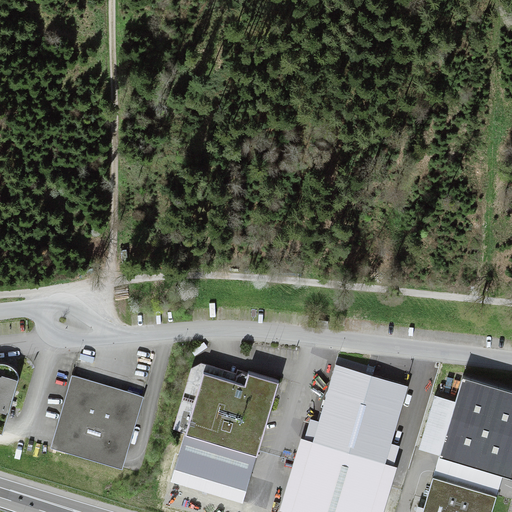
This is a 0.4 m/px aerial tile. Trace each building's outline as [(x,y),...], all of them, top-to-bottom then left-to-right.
[(0,430),(4,432),(19,380),(21,374),(19,368),(14,364),(5,361),(0,362),(0,430)] [(257,449),(278,376),(250,368),(246,380),(205,368),(187,429),(257,449)] [(143,391),(71,370),(49,443),(121,464),(143,391)] [(422,444),(441,450),(440,453),(511,474),(511,389),(463,375),(457,396),(438,390),(422,444)] [(301,511),(383,511),(398,464),(303,436),(283,506),(301,511)] [(491,511),(496,496),(434,477),(423,511),(491,511)]
